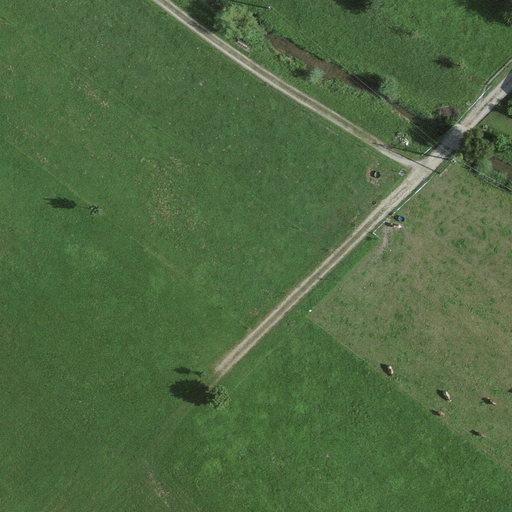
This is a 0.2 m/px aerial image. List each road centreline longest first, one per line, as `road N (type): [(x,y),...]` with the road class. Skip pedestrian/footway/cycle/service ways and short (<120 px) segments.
road 1 (track): [(161,0),(219,45),(423,170),(511,79)]
road 2 (track): [(423,170),(214,378)]
